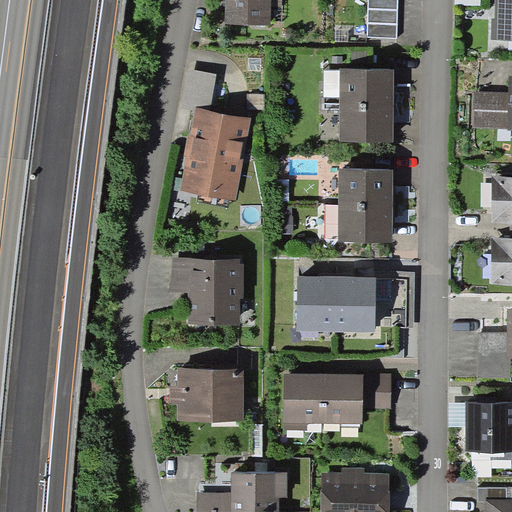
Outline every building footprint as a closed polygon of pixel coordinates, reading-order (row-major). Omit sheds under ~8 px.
[(271,6),(270,0),(225,0),(225,24),(270,25),(271,6)] [(368,0),(367,37),(397,38),(398,0),(368,0)] [(511,0),(498,0),(497,40),(509,40),(511,39),(511,0)] [(216,73),(188,68),(180,109),(196,112),(196,107),(210,110),(216,73)] [(340,96),(339,104),(394,105),(394,69),(340,68),(340,71),(340,96)] [(340,96),(340,71),(324,71),(324,96),(340,96)] [(508,128),(509,92),(473,91),(473,127),(508,128)] [(265,94),(247,93),(247,109),(265,109),(265,94)] [(393,142),(394,105),(339,104),(339,141),(393,142)] [(181,191),(235,201),(251,118),(210,110),(196,107),(196,112),(192,133),(187,157),(181,191)] [(187,157),(192,133),(188,132),(184,156),(187,157)] [(339,169),(339,205),(393,205),(393,169),(339,169)] [(511,223),(511,175),(492,176),(493,224),(510,224),(511,223)] [(339,237),(339,205),(325,205),(325,237),(339,237)] [(393,205),(339,205),(339,237),(339,241),(392,242),(393,205)] [(284,233),(293,233),(292,207),(283,207),(284,233)] [(490,284),(511,284),(511,237),(510,237),(491,237),(490,284)] [(188,324),(240,324),(240,297),(244,297),(244,264),(241,264),(241,259),(173,256),(169,291),(188,293),(188,324)] [(296,331),(336,331),(336,276),(297,276),(296,331)] [(376,277),(336,276),(336,331),(375,332),(376,277)] [(508,358),(508,333),(478,332),(478,377),(510,377),(511,358),(508,358)] [(178,421),(243,421),(244,369),(178,369),(178,387),(170,387),(170,405),(178,405),(178,421)] [(308,423),(323,423),(323,374),(283,373),(283,422),(284,422),(308,423)] [(363,374),(323,374),(323,423),(363,423),(363,409),(363,374)] [(363,374),(363,409),(391,409),(391,374),(363,374)] [(449,426),(465,426),(465,402),(449,402),(449,426)] [(511,402),(465,402),(465,426),(465,451),(511,451),(511,402)] [(288,472),(231,472),(231,493),(197,493),(197,511),(288,511),(280,511),(280,498),(288,498),(288,472)] [(389,511),(389,473),(365,473),(342,473),(322,472),(321,511),(389,511)] [(478,488),(478,501),(484,501),(484,500),(506,500),(507,488),(478,488)] [(484,501),(484,511),(511,511),(511,499),(506,500),(484,500),(484,501)]
